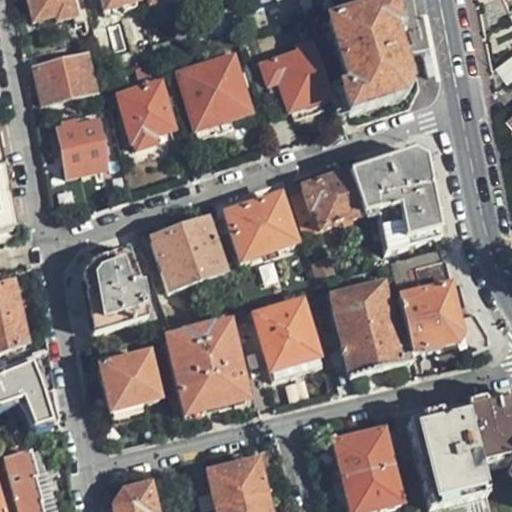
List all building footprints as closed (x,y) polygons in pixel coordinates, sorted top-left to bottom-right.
[(74,19),(69,0),(27,0),(32,23),(55,19),(56,24),(74,19)] [(98,0),(101,12),(133,6),(132,0),(98,0)] [(330,109),(333,118),(401,96),(408,85),(398,50),(390,27),(397,25),(391,5),(389,6),(327,26),(346,87),(339,89),(337,87),(324,89),(330,109)] [(330,109),(324,89),(308,44),(306,46),(294,50),(296,56),(258,68),(265,86),(276,83),(285,114),(292,113),(294,121),(312,115),(330,109)] [(91,96),(83,59),(37,69),(41,87),(45,105),(91,96)] [(246,114),(231,65),(212,70),(177,82),(194,141),(230,130),(228,121),(246,114)] [(163,127),(150,81),(111,92),(121,137),(125,137),(126,143),(162,135),(160,128),(163,127)] [(106,162),(98,125),(92,126),(91,118),(61,126),(62,131),(57,131),(58,136),(52,138),(55,154),(62,153),(64,166),(67,180),(103,172),(102,164),(106,162)] [(353,177),(347,180),(358,214),(372,210),(377,240),(435,226),(428,194),(422,163),(410,157),(353,177)] [(358,214),(347,180),(345,178),(323,185),(300,193),(307,216),(312,216),(318,234),(357,220),(360,220),(358,214)] [(0,183),(0,229),(9,227),(0,183)] [(240,268),(292,250),(276,201),(250,210),(223,219),(240,268)] [(178,233),(151,242),(168,296),(220,278),(205,225),(178,233)] [(147,272),(139,247),(96,263),(88,273),(81,282),(90,340),(105,337),(145,325),(141,300),(135,276),(147,272)] [(417,295),(397,301),(395,302),(409,359),(412,358),(454,347),(460,339),(453,312),(443,265),(413,272),(417,295)] [(395,302),(397,301),(393,284),(328,300),(349,385),(384,376),(414,369),(412,358),(409,359),(395,302)] [(0,368),(6,366),(4,353),(23,348),(10,288),(0,290),(0,368)] [(321,371),(305,306),(255,320),(272,385),(321,371)] [(244,405),(227,330),(210,334),(209,331),(181,337),(181,341),(165,344),(183,420),(244,405)] [(157,406),(147,361),(118,368),(116,361),(98,365),(99,371),(97,372),(107,418),(133,411),(157,406)] [(0,377),(0,405),(15,400),(32,430),(58,422),(54,390),(41,394),(35,380),(30,367),(6,375),(0,377)] [(484,396),(468,400),(472,415),(463,417),(476,469),(478,477),(509,468),(511,465),(511,474),(510,477),(511,478),(511,405),(506,407),(491,410),(488,400),(484,396)] [(426,511),(486,511),(479,485),(467,487),(463,472),(476,469),(463,417),(441,422),(405,431),(414,466),(426,511)] [(329,447),(339,486),(391,473),(380,434),(329,447)] [(34,477),(27,452),(4,460),(1,461),(8,486),(11,487),(18,511),(51,511),(47,498),(40,476),(34,477)] [(213,511),(227,511),(263,503),(254,468),(205,478),(213,511)] [(391,473),(339,486),(345,511),(388,511),(400,509),(391,473)] [(161,511),(155,479),(123,489),(116,504),(116,511),(161,511)] [(265,511),(263,503),(227,511),(265,511)]
